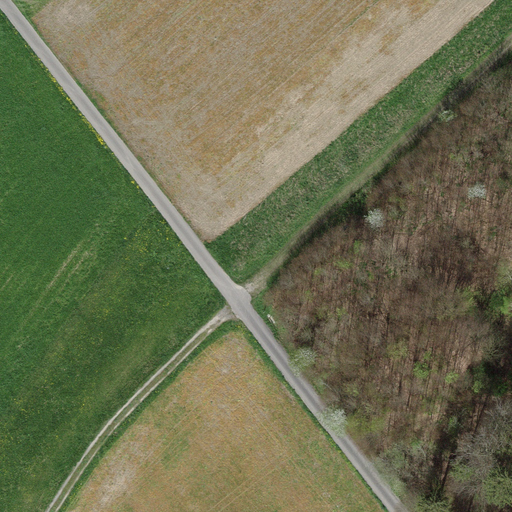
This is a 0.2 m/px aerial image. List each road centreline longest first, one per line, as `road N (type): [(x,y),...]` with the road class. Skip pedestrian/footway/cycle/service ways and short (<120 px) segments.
road 1 (track): [(237,300),(0,0)]
road 2 (track): [(511,46),(237,300)]
road 3 (track): [(50,511),(100,437),(237,300)]
road 4 (track): [(237,300),(398,511)]
